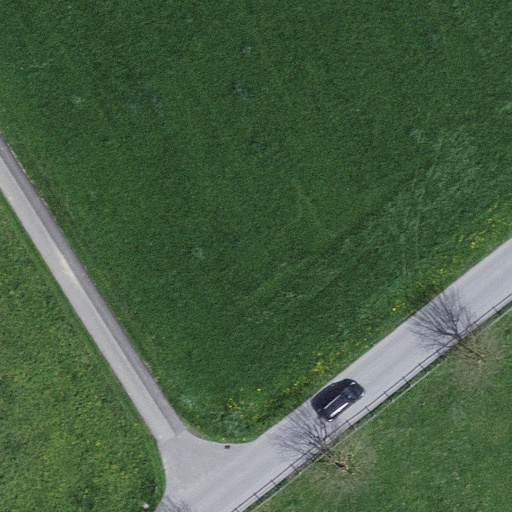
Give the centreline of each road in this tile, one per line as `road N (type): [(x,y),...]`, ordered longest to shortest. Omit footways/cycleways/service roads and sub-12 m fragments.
road 1 (track): [(224,509),(0,156)]
road 2 (unclassified): [(220,511),(511,283)]
